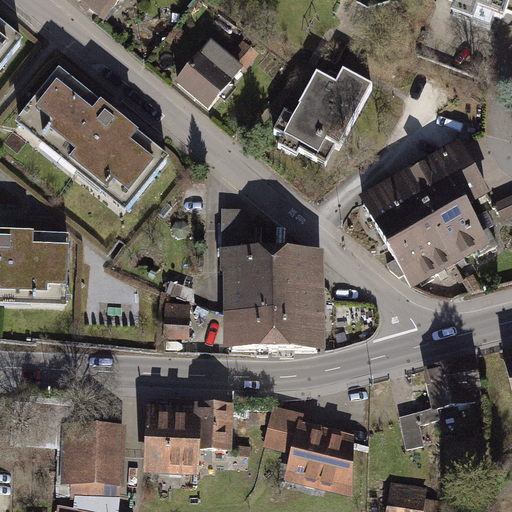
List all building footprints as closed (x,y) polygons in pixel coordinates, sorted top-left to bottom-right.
[(74,0),(108,29),(133,0),(74,0)] [(511,0),(446,0),(446,1),(504,22),(506,15),(511,17),(511,0)] [(0,24),(0,77),(26,45),(0,24)] [(180,88),(215,117),(248,77),(244,73),(258,56),(245,45),(231,63),(213,48),(180,88)] [(22,122),(127,208),(171,155),(65,69),(22,122)] [(337,93),(317,83),(285,145),(320,163),(327,150),(341,157),(374,94),(344,79),(337,93)] [(365,201),(412,286),(484,247),(462,207),(485,194),(460,149),(365,201)] [(511,201),(497,210),(507,227),(511,223),(511,201)] [(242,215),(224,215),(222,272),(232,272),(232,352),(317,354),(317,256),(255,254),(255,224),(242,215)] [(0,239),(0,309),(71,312),(73,242),(0,239)] [(190,297),(162,295),(160,334),(188,335),(190,297)] [(429,390),(434,413),(435,416),(440,415),(489,404),(479,360),(432,371),(436,388),(429,390)] [(202,410),(202,413),(201,460),(236,460),(236,411),(202,410)] [(266,452),(293,459),(301,426),(303,418),(276,411),(266,452)] [(201,481),(201,460),(202,413),(149,412),(148,481),(201,481)] [(442,424),(440,415),(435,416),(434,413),(401,421),(408,454),(427,449),(422,428),(442,424)] [(355,438),(301,426),(293,459),(287,487),(355,503),(355,438)] [(128,432),(64,431),(63,491),(72,491),(72,503),(106,503),(106,491),(127,491),(128,432)] [(430,490),(393,486),(389,511),(439,511),(440,505),(429,504),(430,490)]
